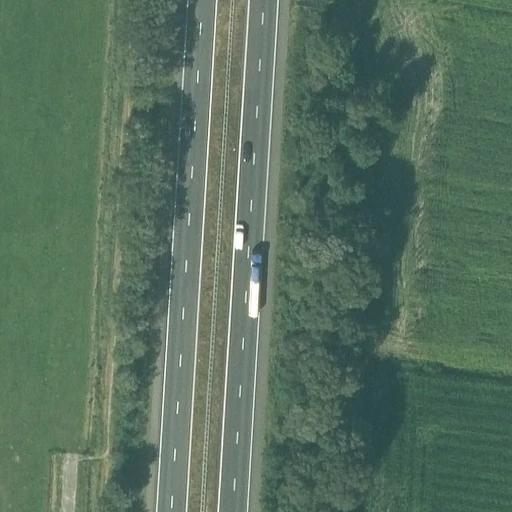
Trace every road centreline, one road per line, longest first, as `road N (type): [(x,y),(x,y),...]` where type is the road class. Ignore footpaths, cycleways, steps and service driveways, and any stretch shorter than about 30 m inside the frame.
road 1 (motorway): [(202,0),(171,511)]
road 2 (motorway): [(232,511),(263,0)]
